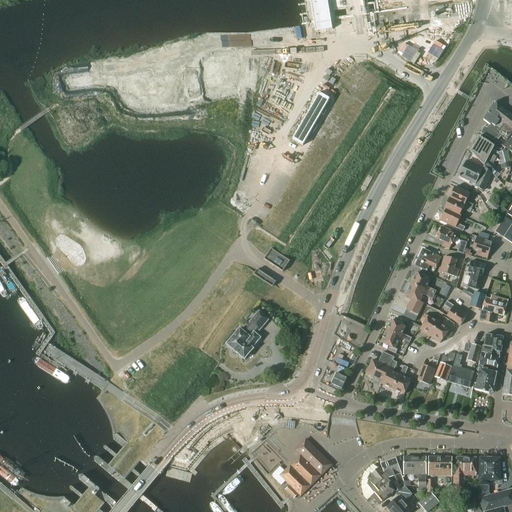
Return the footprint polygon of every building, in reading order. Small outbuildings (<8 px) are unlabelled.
[(503,145),(507,149),(511,142),(511,116),(497,104),(497,103),(493,103),(493,105),(484,120),(489,125),(487,128),(485,126),(481,133),(493,141),(495,138),(498,140),(501,136),(506,141),(503,145)] [(484,166),(484,167),(492,175),(492,174),(494,176),(499,171),(491,163),(495,162),(497,157),(494,155),(497,148),(495,147),(492,145),(478,138),(471,153),(484,166)] [(498,153),(501,165),(510,162),(507,150),(498,153)] [(487,184),(492,175),(484,167),(483,169),(466,161),(459,177),(474,184),(473,185),(486,191),(489,184),(487,184)] [(455,188),(449,199),(472,209),(474,205),(467,202),(470,195),(455,188)] [(470,213),(472,209),(449,199),(444,210),(445,210),(446,210),(460,216),(463,209),(470,213)] [(491,199),(486,203),(498,214),(500,211),(498,209),(499,207),(491,199)] [(446,210),(445,210),(441,221),(463,231),(465,227),(458,224),(461,217),(460,216),(446,210)] [(511,244),(511,222),(505,218),(495,233),(511,244)] [(437,238),(444,242),(442,246),(449,249),(456,234),(442,227),(437,238)] [(481,252),(480,257),(487,259),(493,242),(488,240),(490,235),(480,232),(478,237),(477,237),(473,250),(481,252)] [(272,249),(267,256),(264,260),(283,272),(290,261),(272,249)] [(426,270),(428,266),(436,270),(441,258),(423,250),(416,265),(426,270)] [(456,277),(458,270),(454,268),(457,260),(444,257),(440,272),(456,277)] [(468,273),(471,273),(467,287),(479,290),(486,266),(471,262),(468,273)] [(258,269),(256,273),(254,275),(273,287),(276,282),(258,269)] [(411,284),(435,296),(437,292),(427,287),(431,280),(416,273),(411,284)] [(412,298),(420,302),(423,295),(426,297),(433,300),(435,296),(411,284),(405,295),(412,298)] [(474,293),(470,307),(481,310),(485,296),(474,293)] [(482,310),(481,310),(480,320),(486,321),(485,322),(492,323),(492,324),(494,313),(503,316),(508,301),(492,296),(491,300),(486,298),(482,310)] [(420,302),(412,298),(406,309),(418,315),(423,304),(420,302)] [(467,315),(447,302),(445,305),(451,310),(447,316),(460,325),(467,315)] [(260,338),(259,336),(256,334),(259,330),(259,331),(268,320),(258,312),(249,322),(250,323),(243,332),(239,329),(226,344),(244,360),(253,349),(252,348),(260,338)] [(430,337),(441,322),(437,319),(435,321),(425,314),(420,321),(424,324),(420,330),(430,337)] [(403,339),(407,341),(410,342),(411,338),(402,334),(406,326),(392,320),(386,332),(403,339)] [(444,324),(441,322),(430,337),(441,344),(445,338),(448,340),(452,333),(442,326),(444,324)] [(405,345),(407,341),(403,339),(386,332),(381,343),(390,347),(388,351),(396,354),(397,350),(395,349),(398,342),(405,345)] [(482,346),(481,353),(482,353),(491,354),(492,351),(500,352),(503,338),(486,335),(484,346),(482,346)] [(468,361),(476,363),(481,347),(473,345),(468,361)] [(390,368),(393,361),(395,358),(383,352),(378,362),(373,360),(366,373),(384,381),(390,368)] [(452,367),(455,354),(450,352),(448,358),(443,356),(435,378),(446,382),(451,367),(452,367)] [(499,356),(491,354),(482,353),(480,365),(497,369),(500,357),(499,356)] [(418,381),(430,385),(438,362),(434,360),(431,368),(424,365),(418,381)] [(397,363),(393,361),(390,368),(384,381),(382,385),(393,390),(400,375),(393,372),(397,363)] [(404,366),(400,375),(393,390),(404,395),(411,380),(404,377),(408,368),(404,366)] [(470,388),(475,373),(453,366),(449,382),(470,388)] [(473,388),(475,388),(475,391),(490,394),(492,392),(496,373),(488,371),(488,369),(478,367),(477,371),(480,371),(478,380),(475,379),(473,388)] [(300,455),(290,465),(310,486),(331,465),(305,440),(295,450),(300,455)] [(404,458),(404,475),(405,475),(406,475),(407,475),(408,475),(409,475),(410,475),(416,475),(421,475),(422,475),(424,475),(425,475),(426,475),(426,472),(426,466),(426,464),(426,463),(426,458),(421,458),(419,458),(404,458)] [(395,493),(396,494),(401,489),(395,476),(401,474),(398,467),(401,466),(399,459),(396,459),(381,464),(385,473),(386,478),(392,484),(391,484),(394,491),(395,493)] [(452,476),(452,459),(429,459),(429,476),(452,476)] [(454,476),(454,490),(465,490),(465,476),(476,476),(476,459),(457,459),(457,476),(454,476)] [(499,481),(500,459),(480,459),(479,486),(478,486),(478,499),(480,499),(489,496),(489,486),(488,486),(488,481),(499,481)] [(276,464),(266,472),(280,489),(283,487),(286,489),(285,490),(294,499),(298,494),(300,496),(310,486),(290,465),(282,473),(281,472),(282,471),(276,464)] [(392,484),(386,478),(379,469),(372,474),(370,474),(368,479),(369,479),(368,484),(375,494),(372,496),(379,504),(394,491),(391,484),(392,484)] [(434,480),(427,480),(427,492),(435,492),(434,480)] [(401,489),(396,494),(399,497),(387,507),(391,511),(409,511),(411,510),(404,502),(412,495),(404,485),(401,489)] [(511,511),(511,489),(489,496),(480,499),(483,511),(511,511)] [(431,493),(419,504),(425,511),(429,511),(439,503),(431,493)] [(65,498),(60,503),(66,509),(71,504),(65,498)]
